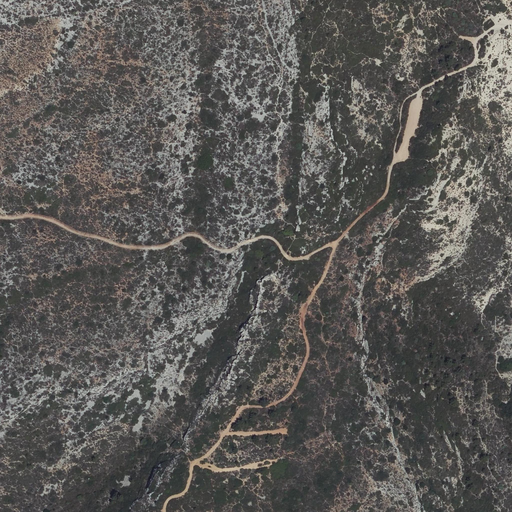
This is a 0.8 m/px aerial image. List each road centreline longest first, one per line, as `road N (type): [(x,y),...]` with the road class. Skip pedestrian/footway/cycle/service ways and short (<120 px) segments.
road 1 (track): [(0,216),(52,220),(125,246),(165,246),(197,234),(229,250),(268,236),(294,259),(334,244),(304,309),(308,348),(296,383),(278,402),(239,409),(164,511)]
road 2 (track): [(334,244),(385,193),(408,95),(470,63),(477,36),(511,17)]
